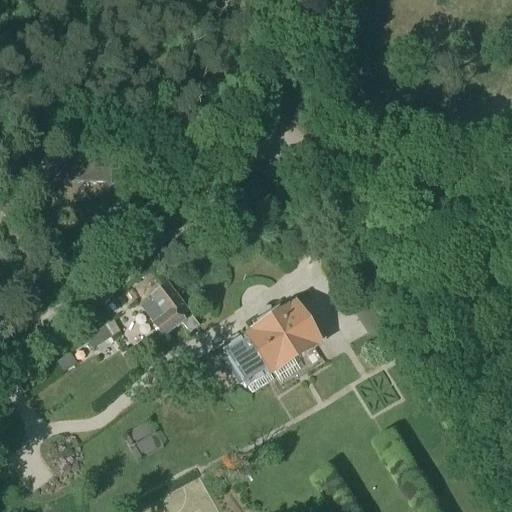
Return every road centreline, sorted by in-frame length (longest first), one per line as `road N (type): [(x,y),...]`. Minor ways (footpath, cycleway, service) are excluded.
road 1 (unclassified): [(511,390),(412,235),(383,174),(254,129),(298,0)]
road 2 (track): [(511,169),(383,174)]
